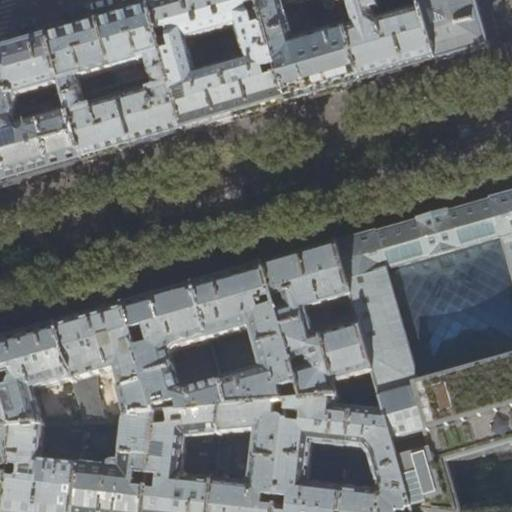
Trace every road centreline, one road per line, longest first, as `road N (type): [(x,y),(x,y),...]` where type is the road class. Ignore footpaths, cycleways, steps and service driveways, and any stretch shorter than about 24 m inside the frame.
road 1 (residential): [(511,95),(0,243)]
road 2 (residential): [(0,282),(511,137)]
